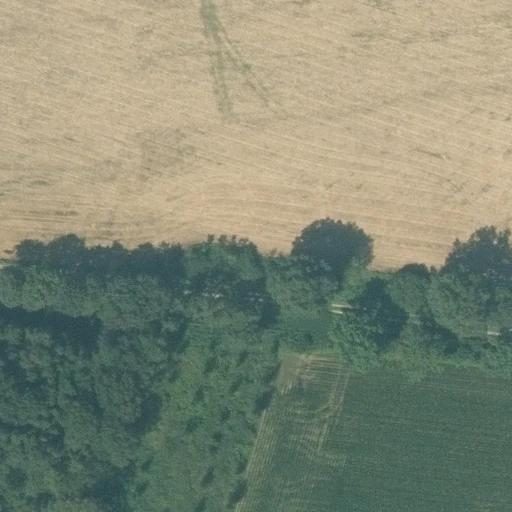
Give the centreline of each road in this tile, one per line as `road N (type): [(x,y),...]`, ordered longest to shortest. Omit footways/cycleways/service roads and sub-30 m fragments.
road 1 (track): [(511,327),(0,266)]
road 2 (track): [(237,511),(293,297)]
